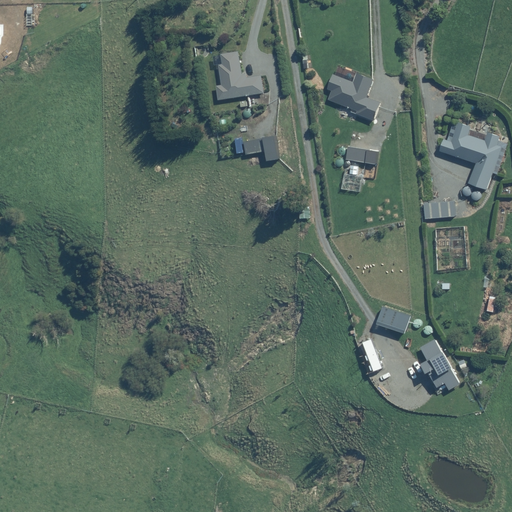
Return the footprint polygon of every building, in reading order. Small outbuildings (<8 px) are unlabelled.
[(216,85),(218,100),(264,93),(261,75),(246,78),(246,73),(242,73),(239,51),(222,53),(223,64),(216,65),(219,85),(216,85)] [(369,96),(375,79),(337,66),(329,87),(334,89),(330,99),(359,109),(358,113),(375,119),(382,101),(369,96)] [(443,139),(439,151),(475,163),(469,182),(489,189),(495,173),(497,174),(507,144),(497,140),(499,134),(486,130),(485,133),(469,128),(470,126),(458,122),(456,126),(452,124),(446,140),(443,139)] [(275,135),(244,140),(246,155),(266,151),(268,161),(279,159),(275,135)] [(370,150),(348,147),(346,159),(368,162),(370,150)] [(454,201),(423,203),(425,218),(455,216),(454,201)] [(467,267),(464,228),(435,230),(438,269),(467,267)] [(461,381),(435,339),(421,347),(427,357),(424,359),(439,384),(445,380),(449,388),(461,381)]
